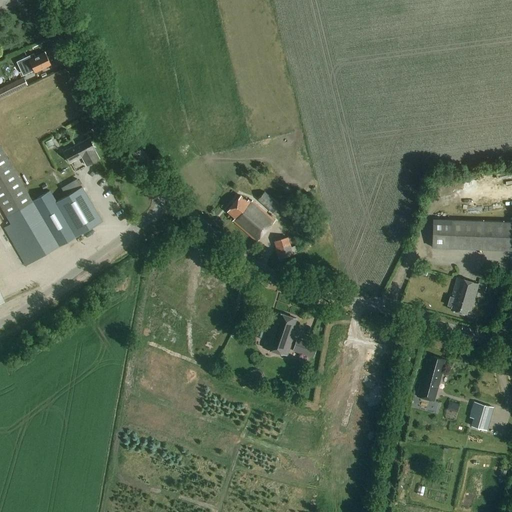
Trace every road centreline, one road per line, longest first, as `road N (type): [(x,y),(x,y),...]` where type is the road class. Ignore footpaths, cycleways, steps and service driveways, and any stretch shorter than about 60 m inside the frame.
road 1 (unclassified): [(511,346),(260,271),(176,199)]
road 2 (unclassified): [(176,199),(99,91),(56,0)]
road 3 (unclassified): [(0,323),(176,199)]
